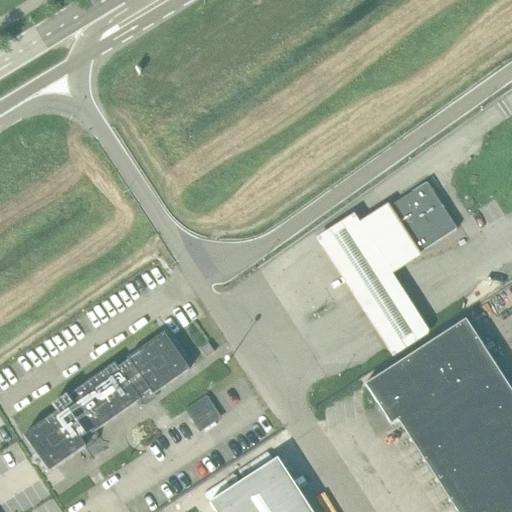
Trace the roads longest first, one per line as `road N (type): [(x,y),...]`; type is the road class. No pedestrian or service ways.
road 1 (unclassified): [(197,276),(357,511)]
road 2 (unclassified): [(68,74),(197,276)]
road 3 (unclassified): [(9,402),(197,276)]
road 4 (unclassified): [(108,501),(251,409)]
road 5 (tertiary): [(68,74),(179,0)]
road 6 (tertiary): [(106,0),(0,62)]
